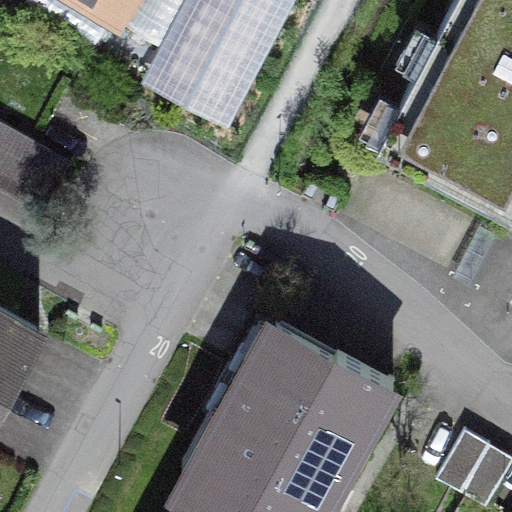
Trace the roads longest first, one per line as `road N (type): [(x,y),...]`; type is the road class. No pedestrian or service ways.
road 1 (residential): [(50,511),(236,191),(316,236),(511,409)]
road 2 (unknown): [(17,247),(159,323)]
